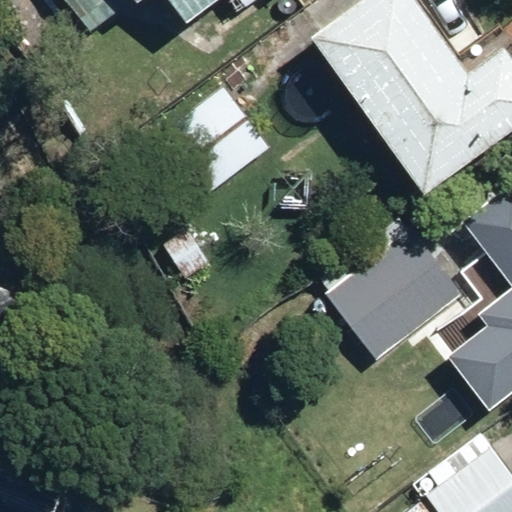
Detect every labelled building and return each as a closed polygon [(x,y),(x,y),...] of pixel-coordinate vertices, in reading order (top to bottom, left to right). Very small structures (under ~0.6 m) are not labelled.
[(155,0),(181,30),(216,0),(232,19),(255,0),(155,0)] [(406,0),(348,0),(300,36),(417,192),(511,120),(511,77),(491,50),(462,73),(406,0)] [(220,89),(155,131),(199,198),(264,156),(220,89)] [(511,184),(509,181),(457,226),(496,270),(473,290),(511,335),(511,184)] [(395,213),(308,281),(373,363),(459,295),(395,213)] [(182,225),(153,249),(186,290),(215,267),(182,225)] [(511,511),(511,478),(474,432),(406,489),(417,502),(405,511),(511,511)]
